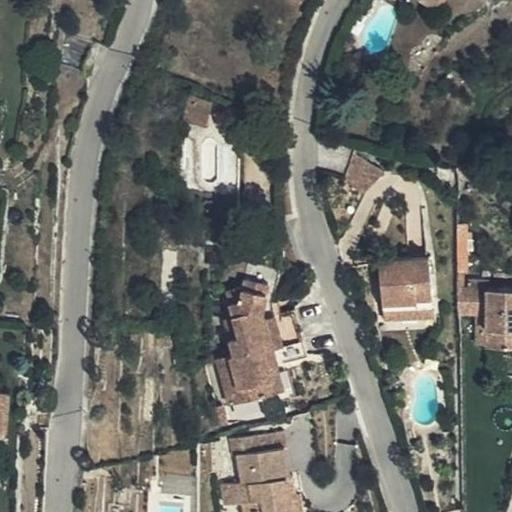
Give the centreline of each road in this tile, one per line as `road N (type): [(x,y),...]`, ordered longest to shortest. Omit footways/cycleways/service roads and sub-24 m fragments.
road 1 (residential): [(337,0),(313,54),(303,144),(318,243),(401,511)]
road 2 (residential): [(54,511),(82,190),(141,0)]
